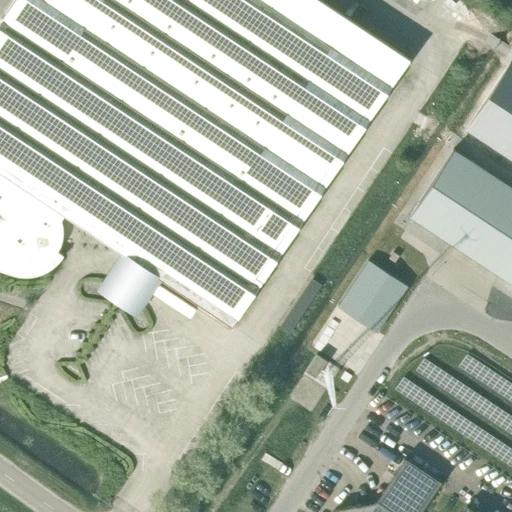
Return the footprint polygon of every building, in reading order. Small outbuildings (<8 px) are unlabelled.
[(231,326),(408,58),(320,0),(12,0),(0,19),(0,270),(11,274),(16,275),(20,276),(25,276),(29,276),(34,275),(38,274),(41,273),(44,271),(48,269),(51,267),(53,266),(56,262),(59,259),(62,255),(56,251),(58,248),(59,244),(60,242),(61,238),(61,236),(61,233),(61,230),(61,227),(61,225),(60,222),(60,220),(63,215),(231,326)] [(511,159),(511,64),(509,62),(465,129),(511,159)] [(511,188),(452,149),(408,215),(511,283),(511,188)] [(376,331),(406,286),(367,260),(337,306),(376,331)] [(314,377),(325,361),(315,354),(304,371),(314,377)] [(420,511),(440,482),(403,457),(374,501),(390,511),(420,511)] [(390,511),(374,501),(333,510),(331,511),(390,511)]
